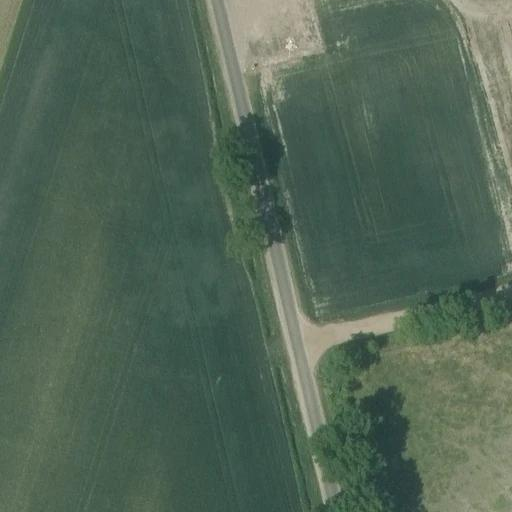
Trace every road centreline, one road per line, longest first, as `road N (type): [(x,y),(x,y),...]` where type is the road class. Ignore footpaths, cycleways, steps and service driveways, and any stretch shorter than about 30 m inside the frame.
road 1 (unclassified): [(343,511),(228,0)]
road 2 (track): [(304,339),(511,292)]
